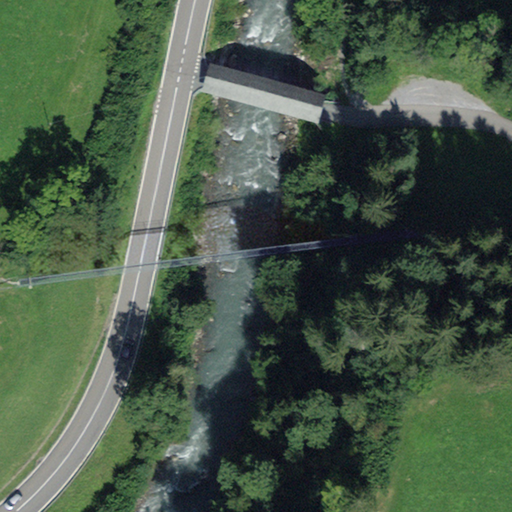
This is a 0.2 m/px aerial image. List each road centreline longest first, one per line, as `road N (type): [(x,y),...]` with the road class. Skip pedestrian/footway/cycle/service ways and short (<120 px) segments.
road 1 (primary): [(180,69),(129,316),(106,388),(65,459),(15,511)]
road 2 (unclassified): [(180,69),(339,113),(479,118),(511,128)]
